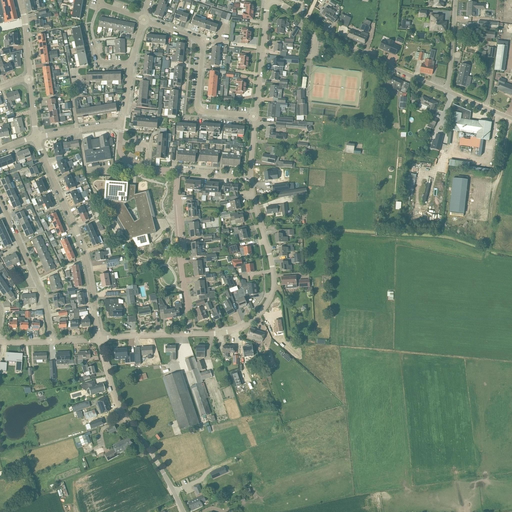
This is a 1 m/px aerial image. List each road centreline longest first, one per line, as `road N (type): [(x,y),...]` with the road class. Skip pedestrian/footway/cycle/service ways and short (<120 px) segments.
road 1 (unclassified): [(98,339),(84,252),(34,137)]
road 2 (residential): [(190,334),(237,329),(271,292),(250,178)]
road 3 (unclassified): [(446,90),(273,0)]
road 4 (unclassified): [(182,511),(119,402),(98,339)]
road 5 (residential): [(190,334),(178,260),(177,171)]
road 6 (residential): [(50,341),(38,284),(0,199)]
road 7 (residential): [(255,117),(198,110),(202,42)]
